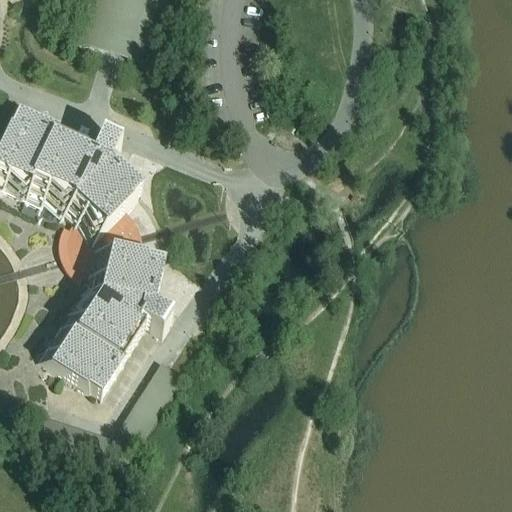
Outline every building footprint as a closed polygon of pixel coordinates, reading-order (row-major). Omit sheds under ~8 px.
[(114,16),(118,2),(110,0),(88,0),(86,7),(114,16)] [(118,0),(118,2),(114,16),(109,29),(105,43),(101,56),(122,63),(130,36),(135,22),(139,8),(141,0),(118,0)] [(171,3),(159,0),(141,0),(139,8),(166,17),(171,3)] [(114,16),(86,7),(82,21),(109,29),(114,16)] [(162,30),(166,17),(139,8),(135,22),(162,30)] [(82,21),(78,34),(105,43),(109,29),(82,21)] [(158,44),(162,30),(135,22),(130,36),(158,44)] [(101,56),(105,43),(78,34),(74,48),(101,56)] [(122,63),(150,71),(158,44),(130,36),(122,63)] [(111,173),(121,153),(102,144),(94,161),(56,143),(18,125),(13,135),(12,135),(0,159),(0,195),(1,196),(0,198),(0,200),(0,201),(2,197),(24,207),(22,211),(23,211),(25,207),(39,214),(37,218),(38,219),(40,214),(63,221),(57,227),(58,228),(64,222),(73,231),(71,232),(70,234),(68,237),(66,241),(65,243),(65,245),(64,247),(64,250),(63,253),(63,257),(64,261),(64,263),(65,265),(66,268),(67,270),(68,272),(69,274),(71,276),(72,278),(75,280),(76,282),(80,285),(83,286),(86,287),(89,288),(86,300),(79,299),(78,300),(83,301),(71,320),(67,317),(66,318),(70,321),(62,334),(58,331),(57,332),(61,335),(48,355),(44,352),(44,353),(48,356),(39,369),(35,366),(35,368),(89,402),(90,401),(100,407),(122,372),(145,335),(161,346),(171,329),(152,317),(162,277),(150,274),(151,273),(133,269),(134,266),(134,264),(134,261),(134,259),(134,256),(134,255),(134,252),(134,250),(137,249),(134,238),(131,240),(129,235),(128,234),(126,231),(123,228),(120,224),(133,211),(132,210),(140,201),(111,173)] [(159,370),(145,393),(166,407),(181,384),(159,370)] [(166,407),(145,393),(138,403),(159,417),(166,407)] [(132,413),(153,427),(159,417),(138,403),(132,413)] [(132,413),(125,424),(146,437),(153,427),(132,413)] [(146,437),(125,424),(119,434),(140,447),(146,437)] [(37,449),(51,453),(58,429),(45,425),(37,449)] [(71,433),(58,429),(51,453),(64,457),(71,433)] [(77,461),(85,438),(71,433),(64,457),(77,461)] [(140,447),(119,434),(111,446),(104,470),(122,476),(140,447)] [(98,442),(85,438),(77,461),(90,466),(98,442)] [(90,466),(104,470),(111,446),(98,442),(90,466)]
